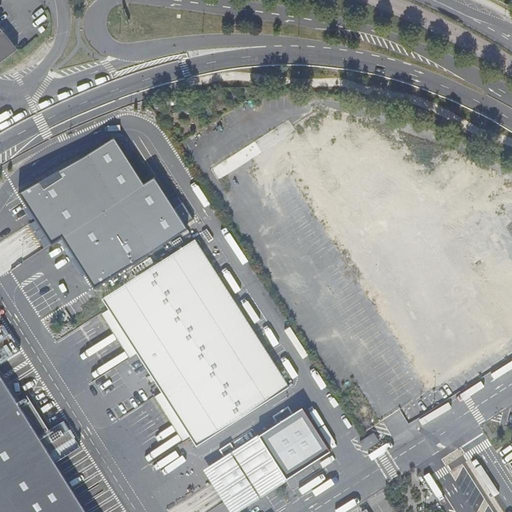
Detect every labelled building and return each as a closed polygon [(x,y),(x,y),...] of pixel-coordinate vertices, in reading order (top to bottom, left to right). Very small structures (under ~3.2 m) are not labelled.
[(2,33),(0,30),(0,63),(18,50),(3,32),(2,33)] [(506,345),(511,344),(511,261),(504,248),(493,254),(493,247),(471,230),(511,206),(511,183),(503,176),(469,196),(456,173),(474,162),(458,150),(417,173),(383,115),(315,117),(286,134),(292,144),(282,150),(377,313),(397,301),(429,325),(429,326),(433,328),(446,350),(473,349),(478,359),(506,343),(506,345)] [(188,230),(185,225),(195,220),(184,203),(174,209),(154,178),(144,185),(113,136),(20,194),(53,245),(64,238),(96,288),(117,275),(153,252),(188,230)] [(262,137),(213,167),(219,176),(268,146),(262,137)] [(289,387),(195,240),(159,263),(132,280),(123,285),(102,299),(196,446),(289,387)] [(153,252),(117,275),(123,285),(132,280),(159,263),(153,252)] [(86,511),(0,374),(0,511),(86,511)] [(303,408),(293,414),(288,406),(272,416),(277,424),(231,453),(232,454),(230,456),(229,455),(210,467),(230,497),(227,499),(226,499),(226,500),(225,502),(225,504),(226,506),(228,509),(229,510),(230,510),(231,510),(232,510),(233,510),(237,508),(238,510),(330,452),(303,408)] [(380,441),(374,433),(359,442),(365,451),(380,441)] [(234,450),(230,443),(219,450),(224,457),(234,450)]
